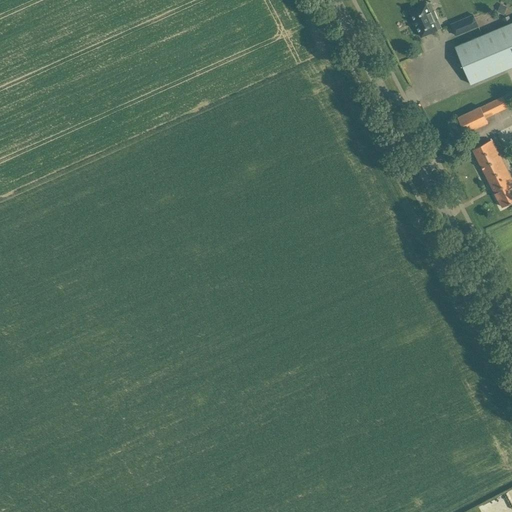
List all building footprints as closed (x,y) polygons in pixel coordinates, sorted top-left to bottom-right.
[(434,21),(439,19),(435,10),(430,12),(426,3),(410,10),(421,37),(437,30),(434,21)] [(478,26),(474,15),(451,24),(456,35),(478,26)] [(511,66),(511,22),(455,46),(471,84),(511,66)] [(503,96),(458,117),(465,133),(488,122),(486,118),(508,107),(503,96)] [(511,185),(510,182),(511,180),(511,178),(492,139),(473,149),(503,207),(511,201),(511,185)]
